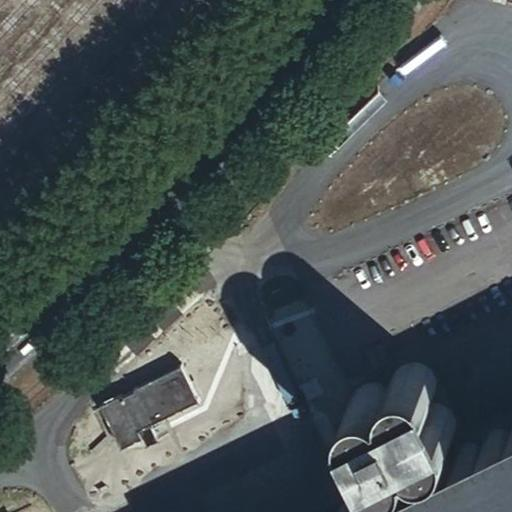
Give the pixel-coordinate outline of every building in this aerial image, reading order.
[(307,296),(284,306),(291,317),(313,307),(307,296)] [(313,307),(291,317),(286,318),(294,334),(320,322),(313,307)] [(304,360),(295,343),(283,349),(292,366),(304,360)] [(358,390),(355,395),(353,401),(352,408),(352,414),(355,420),(359,424),(363,426),(369,429),(378,430),(376,435),(374,442),(373,449),(374,456),(378,461),(385,466),(391,468),(396,468),(403,467),(410,463),(415,457),(416,445),(420,445),(425,448),(432,449),(439,448),(444,444),(449,441),(452,438),(454,435),(455,430),(456,424),(453,414),(446,408),(440,405),(432,405),(431,400),(434,396),(436,393),(437,388),(436,382),(433,374),(428,368),(421,364),(414,364),(408,366),(401,369),(395,375),(393,380),(394,388),(390,390),(386,387),(384,386),(378,383),(372,384),(363,386),(358,390)] [(185,365),(103,404),(122,446),(144,435),(140,427),(202,397),(185,365)] [(470,511),(471,511),(472,508),(471,502),(474,501),(477,503),(482,504),(486,505),(495,503),(498,500),(499,497),(499,491),(498,486),(504,485),(507,487),(511,488),(511,428),(511,431),(511,436),(507,437),(503,434),(499,432),(494,432),(489,434),(484,438),(482,444),(484,450),(482,452),(478,449),(474,447),(465,447),(461,449),(459,450),(456,453),(454,458),(455,463),(452,463),(447,459),(441,459),(436,460),(430,464),(426,476),(424,477),(420,474),(415,473),(410,473),(406,474),(402,476),(400,482),(400,489),(393,493),(389,488),(379,487),(373,491),(369,495),(368,500),(369,505),(362,508),(359,503),(354,502),(349,503),(344,504),(341,507),(338,511),(470,511)]
